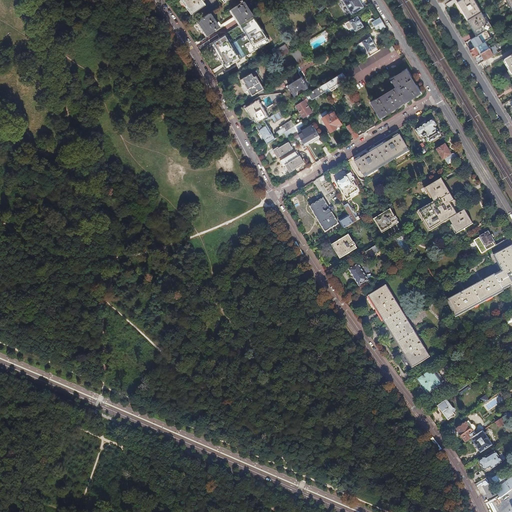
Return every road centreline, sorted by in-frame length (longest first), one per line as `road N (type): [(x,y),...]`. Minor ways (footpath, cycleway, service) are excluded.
road 1 (unknown): [(0,341),(387,511)]
road 2 (track): [(0,221),(58,257),(305,477)]
road 3 (primary): [(349,511),(0,363)]
road 4 (residential): [(272,198),(480,511)]
road 5 (track): [(217,302),(198,234),(133,156),(94,74),(47,45)]
road 6 (residential): [(157,0),(272,198)]
road 7 (unclassified): [(435,98),(272,198)]
road 8 (tertiary): [(432,0),(511,135)]
road 9 (residential): [(511,224),(435,98)]
